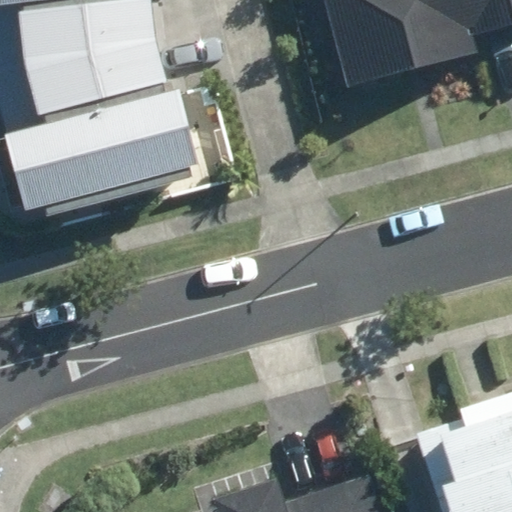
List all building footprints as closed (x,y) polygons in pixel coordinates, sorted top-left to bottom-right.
[(0,0),(0,10),(87,0),(0,0)] [(148,0),(72,12),(17,21),(32,111),(165,90),(150,0),(148,0)] [(511,0),(325,0),(350,92),(478,58),(475,45),(511,34),(511,0)] [(179,95),(5,142),(26,217),(199,170),(179,95)] [(511,511),(511,388),(412,425),(415,434),(443,511),(511,511)] [(381,511),(369,470),(290,494),(282,467),(217,486),(223,506),(202,511),(381,511)]
